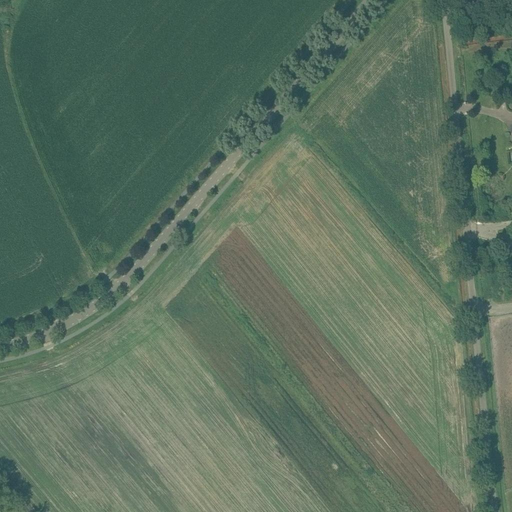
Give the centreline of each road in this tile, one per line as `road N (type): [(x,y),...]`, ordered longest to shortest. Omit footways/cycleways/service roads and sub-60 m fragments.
road 1 (unclassified): [(0,346),(54,329),(106,297),(369,0)]
road 2 (unclassified): [(494,511),(442,0)]
